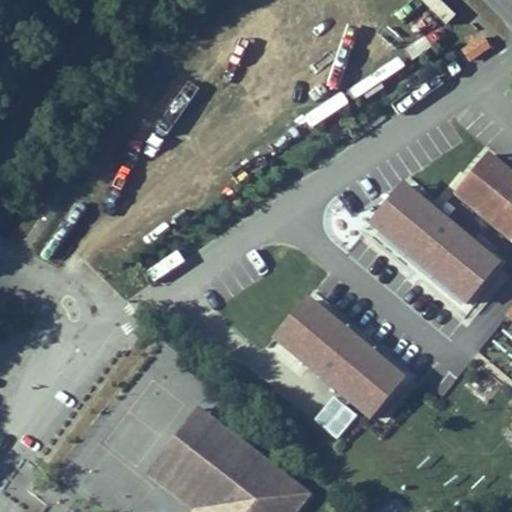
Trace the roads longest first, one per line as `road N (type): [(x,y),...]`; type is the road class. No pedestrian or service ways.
road 1 (residential): [(0,256),(96,310),(144,317),(283,220)]
road 2 (unclassified): [(283,220),(449,357),(511,280)]
road 3 (residential): [(283,220),(471,82)]
road 4 (unclassified): [(0,169),(118,0)]
